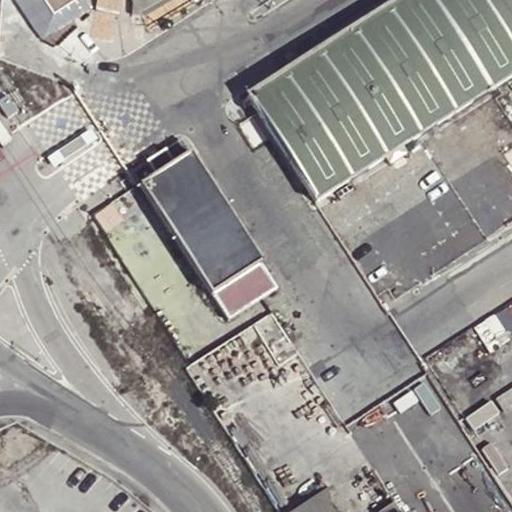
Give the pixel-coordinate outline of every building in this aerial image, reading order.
[(90,12),(82,0),(78,0),(51,18),(39,0),(24,0),(29,7),(19,14),(42,40),(90,12)] [(39,0),(51,18),(78,0),(39,0)] [(97,0),(96,10),(118,14),(121,0),(130,0),(132,4),(132,17),(144,19),(144,15),(167,0),(97,0)] [(199,0),(167,0),(144,15),(153,30),(199,0)] [(511,75),(511,0),(396,0),(248,96),(259,113),(315,201),(511,75)] [(91,131),(80,138),(86,147),(97,140),(91,131)] [(80,138),(58,152),(64,161),(86,147),(80,138)] [(277,292),(180,140),(129,172),(228,322),(277,292)] [(252,151),(258,161),(264,157),(258,147),(252,151)] [(64,161),(58,152),(48,159),(54,169),(64,161)] [(333,511),(321,493),(292,511),(333,511)] [(407,511),(397,497),(380,507),(383,511),(407,511)]
